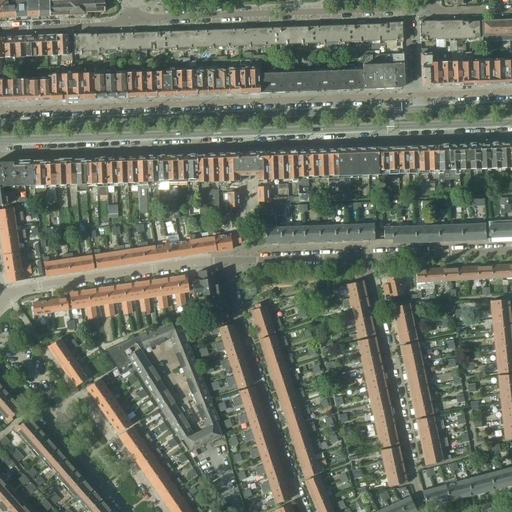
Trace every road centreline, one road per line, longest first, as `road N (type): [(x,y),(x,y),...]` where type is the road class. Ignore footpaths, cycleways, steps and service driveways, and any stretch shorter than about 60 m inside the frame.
road 1 (primary): [(0,142),(511,123)]
road 2 (primary): [(411,108),(0,123)]
road 3 (residential): [(131,17),(408,8)]
road 4 (residential): [(366,255),(422,511)]
road 5 (residential): [(304,511),(237,315),(230,261)]
road 6 (residential): [(230,261),(0,294)]
road 7 (residential): [(164,511),(87,402),(65,408)]
road 8 (residential): [(511,251),(366,255)]
road 9 (residential): [(366,255),(230,261)]
road 10 (residential): [(0,30),(131,17)]
